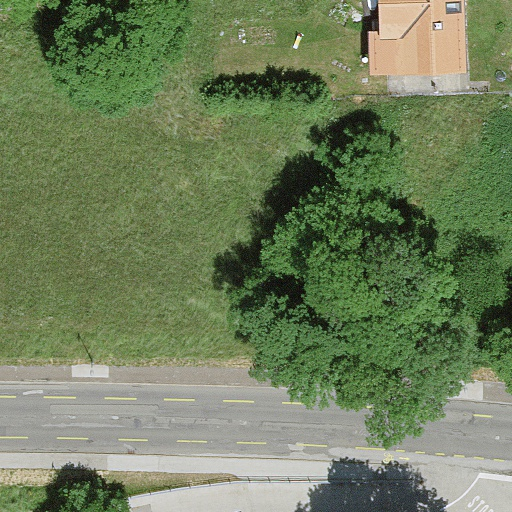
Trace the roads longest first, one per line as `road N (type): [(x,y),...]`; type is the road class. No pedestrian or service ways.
road 1 (secondary): [(488,434),(0,415)]
road 2 (residential): [(401,511),(291,498),(180,511)]
